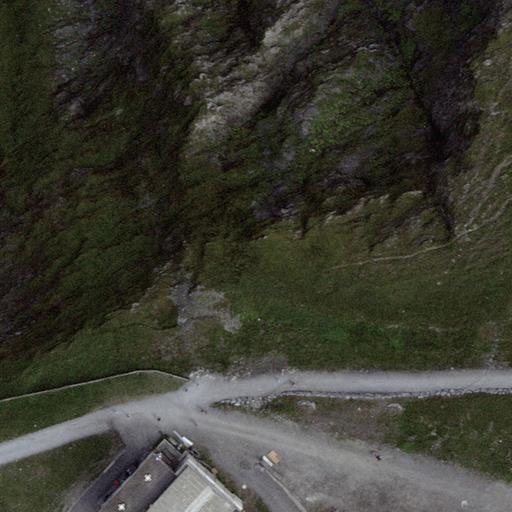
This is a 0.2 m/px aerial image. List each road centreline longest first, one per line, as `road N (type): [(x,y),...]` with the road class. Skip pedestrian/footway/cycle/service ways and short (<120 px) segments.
road 1 (track): [(154,405),(273,382),(511,375)]
road 2 (track): [(511,486),(443,481),(188,396)]
road 3 (track): [(0,454),(154,405)]
road 4 (track): [(79,511),(158,420),(154,405)]
